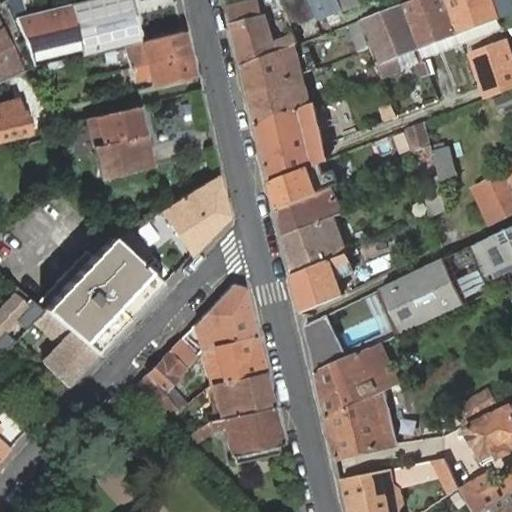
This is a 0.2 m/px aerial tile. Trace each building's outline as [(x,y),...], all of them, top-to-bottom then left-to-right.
[(81,0),(24,15),(14,17),(32,66),(80,53),(81,56),(113,48),(142,41),(131,0),(81,0)] [(293,26),(317,18),(310,0),(292,0),(283,3),(284,4),(287,11),(293,26)] [(310,0),(317,18),(318,20),(344,10),(339,0),(310,0)] [(339,0),(344,10),(364,3),(362,0),(339,0)] [(462,42),(445,0),(413,0),(403,4),(420,47),(425,45),(453,34),(457,44),(462,42)] [(498,16),(492,0),(445,0),(462,42),(468,40),(464,30),(498,16)] [(511,0),(492,0),(498,16),(511,11),(511,0)] [(295,45),(299,44),(296,35),(275,44),(265,17),(260,18),(256,1),(228,8),(232,25),(242,66),(295,45)] [(20,3),(10,6),(14,17),(24,15),(20,3)] [(420,47),(403,4),(360,21),(362,26),(367,25),(381,62),(376,64),(382,78),(402,70),(397,56),(415,49),(419,61),(419,66),(423,78),(430,75),(420,47)] [(0,80),(22,71),(0,20),(0,80)] [(360,21),(348,25),(358,53),(371,49),(362,26),(360,21)] [(142,41),(113,48),(118,70),(188,53),(182,31),(142,41)] [(472,54),(487,97),(502,92),(511,88),(511,56),(507,42),(472,54)] [(242,66),(248,93),(302,73),(295,45),(242,66)] [(193,76),(188,53),(118,70),(121,82),(150,75),(153,86),(193,76)] [(248,93),(256,125),(310,104),(302,73),(248,93)] [(511,93),(495,99),(500,112),(511,107),(511,93)] [(16,99),(0,103),(0,137),(27,131),(22,111),(19,112),(16,99)] [(267,171),(270,183),(308,167),(326,161),(328,160),(325,149),(324,144),(314,103),(310,104),(256,125),(267,171)] [(137,105),(95,115),(101,141),(93,143),(101,178),(151,166),(137,105)] [(412,151),(432,146),(427,123),(406,130),(412,151)] [(438,176),(433,152),(432,146),(412,151),(421,181),(438,176)] [(438,176),(439,181),(456,178),(450,149),(433,152),(438,176)] [(270,183),(276,209),(317,193),(330,188),(322,168),(328,166),(326,161),(308,167),(270,183)] [(511,171),(475,189),(482,203),(498,195),(497,192),(511,186),(509,181),(511,179),(511,171)] [(227,216),(217,174),(160,209),(191,254),(227,216)] [(418,182),(431,218),(447,211),(439,181),(438,176),(421,181),(418,182)] [(511,179),(509,181),(511,186),(497,192),(498,195),(482,203),(491,222),(507,214),(511,211),(511,179)] [(276,209),(283,237),(333,217),(343,212),(338,197),(334,187),(330,188),(317,193),(276,209)] [(283,237),(292,275),(329,260),(347,252),(333,217),(283,237)] [(511,227),(473,246),(480,262),(486,276),(511,264),(511,227)] [(147,249),(126,229),(112,238),(136,261),(147,249)] [(93,351),(158,281),(143,267),(112,238),(109,236),(41,307),(43,309),(61,324),(69,331),(70,332),(93,351)] [(473,246),(381,290),(400,335),(465,304),(451,274),(480,262),(473,246)] [(292,275),(301,313),(343,296),(336,278),(355,270),(347,252),(329,260),(292,275)] [(232,284),(196,322),(202,342),(199,343),(195,347),(199,351),(203,347),(256,335),(245,288),(232,284)] [(0,335),(27,307),(11,291),(0,303),(0,335)] [(347,358),(327,315),(305,327),(316,372),(347,358)] [(61,324),(50,337),(58,345),(70,332),(69,331),(61,324)] [(58,345),(41,363),(67,387),(86,367),(97,355),(93,351),(70,332),(58,345)] [(265,371),(256,335),(203,347),(211,383),(265,371)] [(169,351),(173,356),(186,367),(195,357),(177,342),(169,351)] [(398,384),(380,343),(371,347),(381,371),(378,372),(386,390),(398,384)] [(316,372),(327,418),(386,390),(378,372),(381,371),(371,347),(316,372)] [(169,351),(160,361),(164,365),(173,356),(169,351)] [(160,361),(146,375),(163,394),(170,386),(186,367),(173,356),(164,365),(160,361)] [(211,383),(219,419),(273,406),(265,371),(211,383)] [(146,375),(130,392),(163,423),(178,411),(163,394),(146,375)] [(163,394),(178,411),(186,405),(170,386),(163,394)] [(327,418),(337,458),(389,446),(400,443),(389,403),(386,390),(327,418)] [(489,392),(458,409),(465,423),(497,406),(489,392)] [(210,421),(180,439),(187,446),(210,431),(212,429),(224,426),(231,455),(282,443),(273,406),(219,419),(210,421)] [(492,413),(465,428),(482,464),(494,456),(497,462),(511,454),(511,406),(493,417),(492,413)] [(91,434),(77,448),(100,468),(109,458),(106,455),(110,452),(91,434)] [(447,484),(451,493),(460,488),(445,458),(434,460),(447,484)] [(389,470),(342,479),(349,511),(397,511),(401,506),(398,490),(392,487),(389,470)] [(511,472),(494,485),(502,499),(511,491),(511,472)] [(463,489),(475,511),(483,511),(491,507),(502,499),(494,485),(488,476),(463,489)] [(491,507),(494,511),(511,511),(511,491),(502,499),(491,507)]
